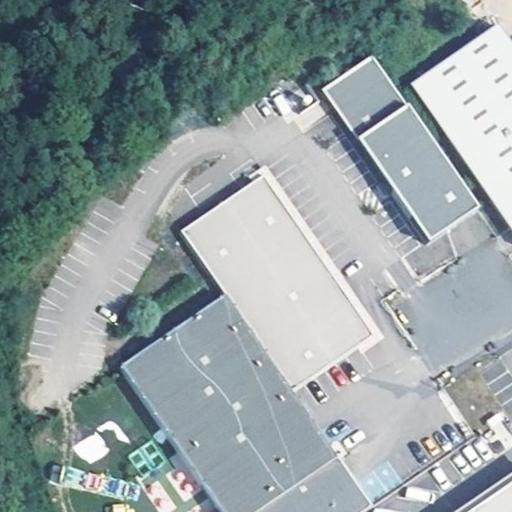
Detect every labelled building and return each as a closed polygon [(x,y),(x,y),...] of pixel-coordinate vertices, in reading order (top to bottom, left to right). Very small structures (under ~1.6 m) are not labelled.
[(511,47),(498,27),(411,86),(511,231),(511,47)] [(477,210),(372,56),(322,90),(427,244),(451,228),(477,210)] [(245,177),(249,183),(259,176),(358,322),(353,348),(358,355),(379,340),(261,166),(245,177)] [(284,389),(287,393),(353,348),(358,322),(259,176),(249,183),(177,232),(221,296),(284,389)] [(287,393),(284,389),(221,296),(119,366),(214,510),(215,511),(261,511),(333,462),(306,423),(287,393)] [(333,462),(261,511),(366,511),(368,511),(345,478),(333,462)] [(511,511),(511,485),(472,511),(511,511)]
